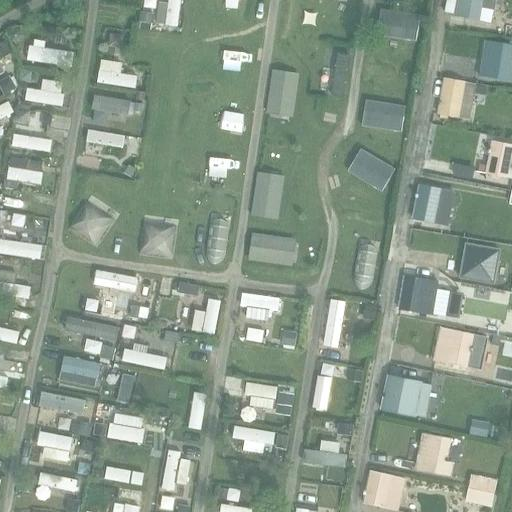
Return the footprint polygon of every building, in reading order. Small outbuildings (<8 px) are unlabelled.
[(177,0),(175,16),(197,19),(199,0),(177,0)] [(216,0),(218,9),(228,7),(230,23),(239,22),(236,0),(216,0)] [(373,28),(375,0),(362,0),(359,26),(373,28)] [(433,17),(436,2),(426,0),(399,0),(398,9),(433,17)] [(458,0),(455,16),(491,22),(495,0),(458,0)] [(50,18),(33,15),(25,55),(43,58),(50,18)] [(421,22),(418,35),(434,39),(438,26),(421,22)] [(168,49),(175,50),(179,24),(171,23),(168,49)] [(49,35),(47,51),(66,53),(67,37),(49,35)] [(363,76),(369,37),(357,35),(350,74),(363,76)] [(301,37),(297,49),(328,58),(331,46),(301,37)] [(144,52),(145,39),(132,38),(132,52),(144,52)] [(511,45),(485,41),(479,77),(511,82),(511,45)] [(0,62),(20,53),(15,42),(0,48),(0,62)] [(118,59),(116,74),(155,80),(158,65),(118,59)] [(29,67),(18,73),(24,84),(35,78),(29,67)] [(390,121),(398,75),(385,73),(377,118),(390,121)] [(298,77),(297,90),(310,91),(311,78),(298,77)] [(458,118),(465,83),(444,79),(440,103),(439,102),(438,105),(439,105),(438,115),(458,118)] [(111,112),(126,113),(127,102),(150,104),(151,89),(113,86),(111,112)] [(485,96),(486,88),(477,87),(475,94),(485,96)] [(342,91),(342,101),(362,102),(362,92),(342,91)] [(29,94),(0,104),(0,116),(0,118),(34,106),(29,94)] [(143,140),(146,127),(108,119),(105,132),(143,140)] [(33,142),(71,141),(70,127),(33,128),(33,142)] [(490,153),(485,174),(511,179),(511,145),(493,142),(491,150),(489,150),(488,153),(490,153)] [(32,145),(26,169),(60,177),(63,163),(48,159),(50,150),(32,145)] [(0,168),(12,170),(14,158),(0,156),(0,168)] [(106,164),(102,187),(129,192),(133,169),(106,164)] [(350,169),(315,169),(315,185),(351,184),(350,169)] [(369,169),(368,183),(384,184),(385,170),(369,169)] [(286,215),(288,177),(275,176),(274,215),(286,215)] [(417,198),(413,219),(434,223),(448,226),(454,193),(440,190),(420,186),(418,195),(416,195),(415,198),(417,198)] [(367,188),(366,202),(381,202),(381,188),(367,188)] [(118,225),(120,212),(108,211),(109,202),(95,200),(90,236),(102,237),(104,223),(118,225)] [(17,244),(49,248),(52,224),(20,220),(17,244)] [(213,257),(230,258),(231,246),(214,245),(213,257)] [(499,251),(466,245),(460,278),(493,283),(499,251)] [(132,307),(134,270),(121,269),(119,307),(132,307)] [(401,296),(398,312),(431,318),(446,320),(450,294),(436,292),(437,282),(404,277),(401,294),(400,294),(399,296),(401,296)] [(187,288),(176,286),(171,315),(194,319),(201,281),(189,278),(187,288)] [(259,297),(266,298),(265,309),(294,312),(296,287),(260,284),(259,297)] [(348,290),(344,338),(359,340),(363,291),(348,290)] [(265,332),(282,334),(283,321),(266,320),(265,332)] [(500,344),(511,345),(511,327),(502,326),(500,344)] [(467,368),(471,349),(474,336),(440,328),(434,361),(467,368)] [(122,335),(117,351),(130,354),(135,338),(122,335)] [(493,350),(495,339),(485,337),(482,348),(493,350)] [(142,356),(185,359),(186,345),(142,342),(142,356)] [(263,345),(238,345),(238,373),(263,373),(263,345)] [(0,376),(26,380),(28,367),(12,365),(14,353),(0,350),(0,376)] [(195,384),(208,386),(210,372),(197,370),(195,384)] [(388,376),(384,395),(381,394),(381,397),(384,397),(381,410),(415,416),(421,383),(388,376)] [(62,381),(58,398),(100,407),(103,390),(62,381)] [(257,385),(233,382),(230,405),(254,408),(257,385)] [(127,411),(130,398),(118,396),(116,409),(127,411)] [(206,422),(209,398),(199,397),(196,421),(206,422)] [(0,434),(18,438),(20,424),(10,423),(12,410),(0,408),(0,434)] [(127,415),(125,429),(159,434),(161,420),(127,415)] [(354,428),(355,415),(342,415),(341,427),(354,428)] [(322,455),(341,458),(343,446),(357,448),(360,433),(341,430),(339,441),(324,439),(322,455)] [(425,434),(418,471),(443,475),(449,477),(451,469),(445,468),(450,439),(425,434)] [(149,475),(150,460),(126,457),(124,472),(149,475)] [(151,462),(150,476),(162,477),(163,463),(151,462)] [(62,466),(62,480),(100,480),(100,466),(62,466)] [(371,471),(364,503),(384,507),(398,510),(405,478),(391,475),(371,471)] [(471,478),(468,491),(495,497),(498,483),(471,478)] [(193,502),(194,489),(180,488),(179,501),(193,502)] [(468,491),(465,505),(492,511),(495,497),(468,491)] [(52,502),(50,511),(90,511),(91,509),(52,502)]
